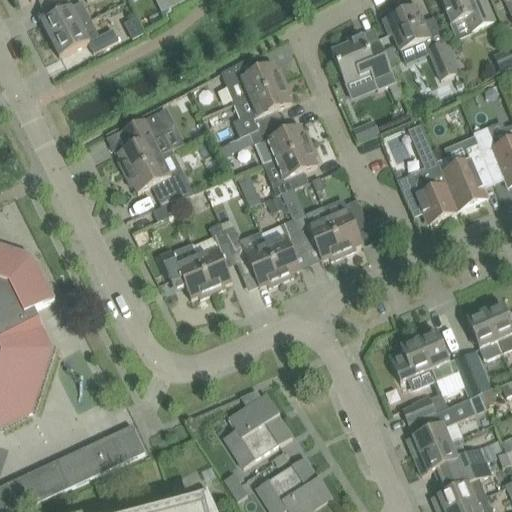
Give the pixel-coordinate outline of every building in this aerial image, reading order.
[(163,0),(157,3),(162,15),(170,12),(163,0)] [(485,0),(483,0),(473,4),(470,0),(441,0),(453,27),(466,22),(472,36),(496,25),(487,5),(485,0)] [(43,25),(52,43),(81,28),(92,23),(83,5),(43,25)] [(384,23),(390,39),(394,38),(401,55),(425,45),(442,83),(457,77),(445,47),(435,52),(425,28),(417,9),(384,23)] [(125,27),(133,43),(144,38),(136,21),(125,27)] [(81,28),(52,43),(61,61),(89,47),(95,57),(119,44),(114,33),(100,39),(92,23),(81,28)] [(370,74),(376,87),(379,93),(397,85),(394,79),(388,64),(380,46),(379,46),(381,50),(370,55),(363,38),(353,42),(355,46),(332,55),(345,85),(370,74)] [(511,53),(494,61),(502,78),(511,73),(511,53)] [(256,60),(222,78),(235,109),(249,103),(286,86),(281,73),(278,74),(275,66),(257,74),(252,63),(256,61),(256,60)] [(452,83),(456,92),(462,89),(459,80),(452,83)] [(241,123),(234,126),(241,142),(251,138),(278,126),(274,116),(292,108),(289,100),(292,99),(286,86),(249,103),(235,109),(241,123)] [(129,152),(118,157),(122,165),(119,166),(126,178),(162,160),(152,141),(166,134),(157,117),(143,124),(121,135),(129,152)] [(278,126),(251,138),(264,169),(313,148),(307,135),(304,136),(301,129),(283,137),(278,126)] [(489,131),(474,137),(481,156),(492,183),(503,178),(504,182),(509,192),(511,190),(511,129),(506,132),(511,143),(497,150),(489,131)] [(364,130),(353,134),(354,139),(358,147),(360,147),(369,143),(364,130)] [(109,139),(90,146),(96,162),(115,154),(109,139)] [(313,148),(264,169),(277,200),(305,189),(300,178),(319,170),(315,162),(318,161),(313,148)] [(466,153),(471,163),(453,170),(448,160),(438,165),(440,170),(439,170),(459,216),(479,207),(475,196),(485,192),(482,187),(492,183),(481,156),(478,148),(466,153)] [(230,149),(220,153),(224,162),(234,157),(230,149)] [(162,160),(126,178),(132,191),(135,189),(139,197),(156,188),(167,209),(176,205),(195,197),(183,174),(171,180),(162,160)] [(459,216),(439,170),(429,175),(431,179),(415,186),(412,179),(398,184),(410,213),(420,209),(429,228),(459,216)] [(250,179),(238,184),(243,194),(254,189),(250,179)] [(313,185),(317,196),(325,193),(321,182),(313,185)] [(286,212),(281,200),(268,205),(272,217),(286,212)] [(331,221),(329,222),(344,260),(357,254),(356,251),(364,248),(357,232),(368,228),(366,224),(365,222),(365,221),(362,214),(358,204),(346,209),(348,214),(331,221)] [(167,209),(154,215),(158,226),(181,217),(176,205),(167,209)] [(324,211),(293,224),(304,251),(315,247),(322,265),(330,262),(331,265),(344,260),(329,222),(324,211)] [(232,223),(221,228),(224,235),(235,231),(232,223)] [(293,224),(262,237),(282,286),(295,281),(294,278),(302,274),(294,256),(304,251),(293,224)] [(221,228),(210,232),(214,241),(217,248),(227,244),(224,235),(221,228)] [(235,231),(224,235),(227,244),(234,258),(245,254),(241,246),(235,231)] [(262,237),(241,246),(245,254),(246,257),(246,258),(253,273),(260,292),(268,289),(269,291),(282,286),(262,237)] [(34,261),(0,249),(0,428),(1,431),(32,416),(53,351),(37,321),(34,314),(56,303),(34,261)] [(219,252),(198,260),(214,298),(227,292),(225,289),(233,286),(219,252)] [(173,256),(161,261),(172,288),(183,284),(186,291),(192,304),(199,300),(201,303),(214,298),(198,260),(178,269),(173,256)] [(511,326),(504,307),(486,315),(504,358),(511,353),(511,326)] [(504,358),(486,315),(467,323),(480,353),(481,353),(485,362),(488,364),(504,358)] [(459,376),(470,403),(482,398),(465,359),(450,365),(438,335),(419,343),(432,373),(437,385),(459,376)] [(414,395),(437,385),(432,373),(419,343),(401,351),(403,355),(390,360),(401,387),(409,383),(414,395)] [(511,385),(502,390),(507,402),(511,400),(511,385)] [(248,411),(230,423),(237,435),(225,442),(244,472),(292,441),(279,420),(281,419),(268,399),(263,402),(258,394),(242,401),(248,411)] [(409,429),(423,424),(448,412),(443,401),(431,406),(429,402),(416,408),(403,414),(409,429)] [(444,428),(413,441),(407,443),(415,462),(451,446),(444,428)] [(0,491),(0,511),(25,511),(146,457),(133,429),(0,491)] [(511,441),(501,446),(507,457),(511,454),(511,441)] [(451,446),(415,462),(423,480),(435,475),(439,486),(475,471),(488,466),(482,452),(467,458),(460,442),(451,446)] [(503,472),(511,468),(507,457),(499,460),(503,472)] [(316,511),(333,501),(321,481),(319,483),(305,462),(257,492),(269,511),(316,511)] [(436,511),(459,511),(488,500),(480,483),(493,478),(488,466),(475,471),(439,486),(444,497),(432,502),(436,511)] [(248,498),(235,477),(225,483),(238,504),(248,498)] [(217,511),(208,492),(185,503),(189,511),(217,511)] [(492,511),(488,500),(459,511),(492,511)]
